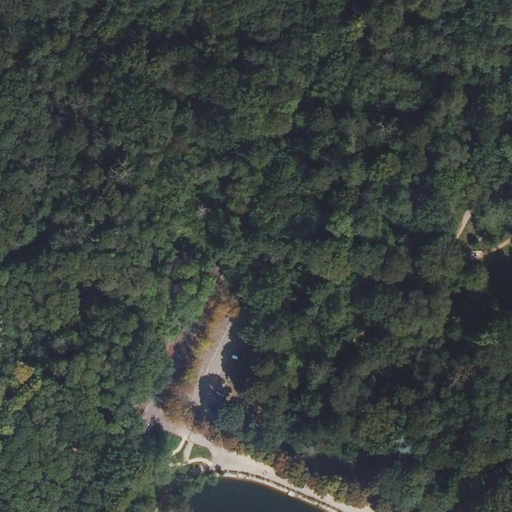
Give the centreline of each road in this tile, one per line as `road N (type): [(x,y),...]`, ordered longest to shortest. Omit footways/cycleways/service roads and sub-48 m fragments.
road 1 (unclassified): [(94,511),(217,285),(348,0)]
road 2 (track): [(152,414),(0,342)]
road 3 (track): [(233,455),(361,511)]
